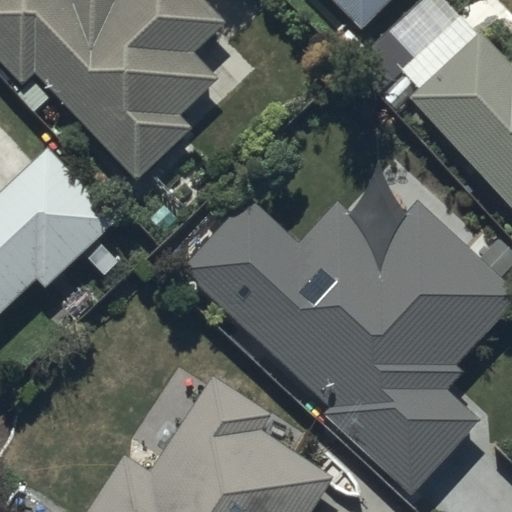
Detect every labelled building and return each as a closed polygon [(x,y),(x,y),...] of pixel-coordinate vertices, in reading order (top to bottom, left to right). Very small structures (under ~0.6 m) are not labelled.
[(104,0),(0,0),(0,48),(31,79),(43,67),(74,98),(68,104),(142,177),(190,129),(181,120),(208,93),(220,105),(256,69),(229,41),(239,26),(212,0),(121,0),(120,1),(104,0)] [(342,0),(368,25),(393,0),(342,0)] [(511,57),(487,31),(415,97),(511,201),(511,57)] [(0,199),(0,318),(42,281),(51,291),(124,226),(55,150),(0,199)] [(511,321),(511,286),(422,203),(343,208),(305,249),(255,204),(192,272),(345,414),(335,424),(419,501),(492,422),(459,391),(472,377),(466,371),(511,321)] [(278,417),(220,381),(161,473),(131,454),(94,511),(317,511),(335,484),(264,439),(278,417)]
